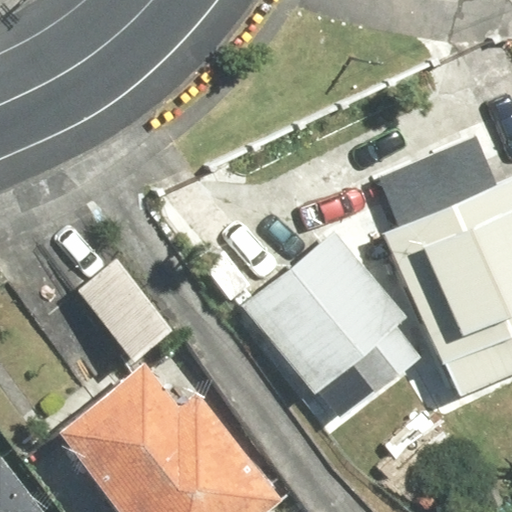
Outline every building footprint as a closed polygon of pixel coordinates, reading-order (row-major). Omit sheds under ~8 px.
[(392,214),(370,224),(439,385),(511,354),(511,164),(494,172),(475,129),(374,171),(392,214)] [(333,232),(249,295),(320,390),(404,327),(333,232)] [(113,250),(73,280),(126,349),(166,319),(113,250)] [(172,334),(62,417),(133,511),(281,511),(297,501),(172,334)] [(0,511),(9,511),(28,499),(0,461),(0,511)]
